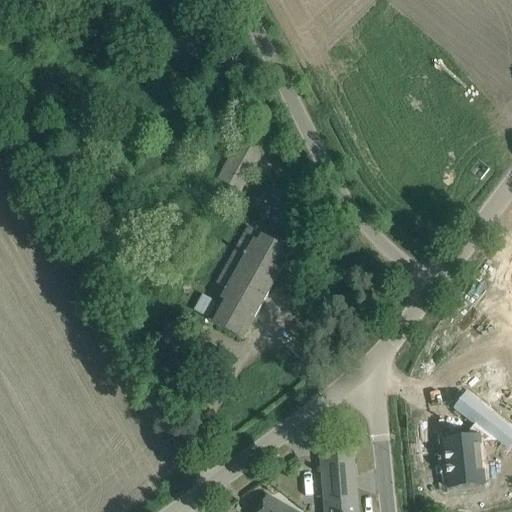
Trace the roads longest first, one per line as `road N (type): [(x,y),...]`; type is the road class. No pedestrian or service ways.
road 1 (unclassified): [(432,286),(345,204),(241,0)]
road 2 (unclassified): [(176,511),(373,361)]
road 3 (unclassified): [(373,361),(388,511)]
road 4 (unclassified): [(432,286),(511,181)]
